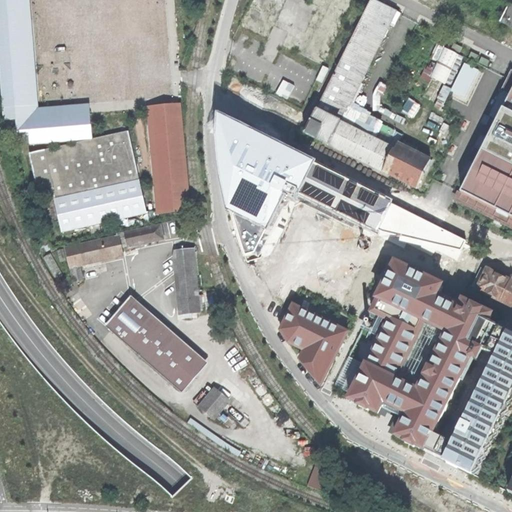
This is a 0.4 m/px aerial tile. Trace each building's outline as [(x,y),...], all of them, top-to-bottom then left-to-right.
[(18,108),(38,107),(29,0),(0,0),(0,58),(5,122),(19,121),(18,108)] [(87,0),(89,17),(140,13),(139,0),(87,0)] [(339,121),(396,8),(378,0),(371,0),(305,132),(417,188),(431,160),(398,144),(395,149),(339,121)] [(511,26),(511,5),(508,3),(500,20),(511,26)] [(447,47),(441,62),(436,77),(450,83),(456,67),(457,68),(463,53),(447,47)] [(511,67),(499,61),(468,116),(490,126),(453,201),(511,229),(511,67)] [(470,98),(483,70),(469,63),(455,91),(470,98)] [(155,99),(156,108),(180,105),(179,97),(155,99)] [(31,133),(31,143),(93,139),(91,112),(90,102),(38,107),(18,108),(19,121),(19,134),(31,133)] [(185,164),(180,105),(156,108),(165,214),(190,212),(185,164)] [(160,215),(165,214),(156,108),(150,109),(160,215)] [(461,251),(466,241),(381,199),(222,119),(221,130),(222,159),(226,182),(231,207),(238,234),(246,256),(254,253),(262,258),(292,198),(363,234),(367,226),(382,233),(461,251)] [(135,138),(148,135),(145,123),(133,126),(135,138)] [(146,214),(128,133),(45,151),(54,195),(40,198),(48,235),(117,220),(146,214)] [(163,233),(161,226),(118,236),(119,238),(67,250),(74,281),(81,280),(78,264),(122,255),(121,249),(164,239),(163,233)] [(46,251),(53,248),(45,232),(42,243),(46,251)] [(63,249),(57,251),(61,273),(50,254),(43,258),(56,280),(63,277),(69,274),(63,249)] [(182,311),(196,310),(190,250),(176,252),(182,311)] [(416,453),(470,481),(473,474),(483,471),(481,462),(488,460),(486,451),(494,448),(491,440),(499,436),(497,428),(505,425),(503,416),(510,414),(508,405),(511,403),(511,329),(490,319),(492,314),(463,300),(459,308),(437,297),(442,285),(396,262),(378,299),(367,294),(356,316),(285,281),(277,296),(293,304),(280,329),(283,334),(290,344),(304,350),(299,358),(322,385),(359,405),(359,406),(360,406),(359,408),(367,412),(367,410),(368,410),(369,410),(384,417),(386,417),(387,415),(389,413),(393,415),(395,417),(388,432),(406,440),(405,442),(406,442),(404,446),(408,448),(412,450),(414,446),(415,446),(416,445),(419,447),(416,453)] [(511,306),(511,278),(511,281),(488,269),(478,289),(511,306)] [(274,310),(280,313),(285,301),(280,299),(274,310)] [(110,328),(167,378),(191,351),(133,301),(110,328)] [(180,390),(204,362),(191,351),(167,378),(180,390)] [(215,418),(228,402),(217,392),(203,407),(215,418)] [(198,402),(202,405),(210,396),(206,393),(198,402)] [(311,486),(325,491),(330,474),(316,470),(311,486)]
